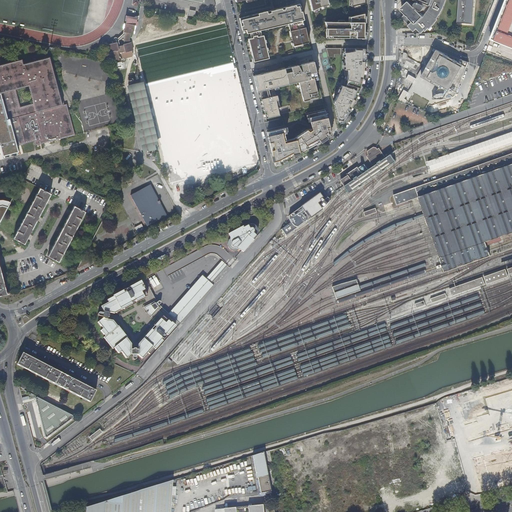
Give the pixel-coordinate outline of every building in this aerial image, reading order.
[(308,0),(310,8),(321,4),(327,2),(326,0),(308,0)] [(402,17),(406,21),(413,28),(415,26),(422,33),(425,30),(426,31),(431,26),(434,22),(437,18),(441,12),(443,8),(445,3),(446,0),(402,0),(406,4),(403,7),(403,8),(403,9),(407,13),(402,17)] [(459,0),(457,27),(472,28),(474,0),(459,0)] [(511,0),(506,0),(490,40),(511,48),(511,0)] [(299,4),(239,18),(242,31),(246,30),(247,34),(251,33),(252,39),(248,40),(253,62),(268,58),(263,37),(262,37),(260,30),(261,29),(287,23),(293,48),(309,45),(299,4)] [(327,33),(327,38),(363,38),(363,13),(349,13),(350,19),(325,22),(327,33)] [(134,17),(126,16),(125,21),(126,21),(126,24),(124,23),(123,29),(124,30),(123,32),(125,32),(123,39),(125,44),(123,44),(123,45),(117,47),(116,42),(109,44),(110,52),(109,52),(111,60),(118,58),(119,58),(118,53),(121,52),(121,53),(122,57),(124,58),(131,56),(133,54),(132,51),(133,51),(131,43),(130,43),(129,39),(130,33),(133,34),(135,25),(137,26),(139,16),(134,17)] [(341,48),(325,48),(327,57),(334,57),(334,55),(341,55),(341,48)] [(363,48),(344,48),(343,75),(347,75),(346,79),(344,87),(341,85),(338,92),(333,102),(335,110),(338,111),(336,115),(337,120),(341,121),(346,115),(349,110),(350,107),(353,102),(356,97),(358,92),(360,86),(361,79),(363,70),(363,66),(363,59),(363,48)] [(458,62),(437,49),(422,76),(440,86),(433,99),(445,98),(455,95),(468,62),(461,59),(459,60),(458,62)] [(0,94),(1,94),(7,117),(8,119),(10,119),(17,146),(19,145),(20,145),(21,145),(32,142),(34,141),(43,139),(44,143),(46,143),(49,142),(57,140),(61,139),(65,138),(66,138),(75,135),(67,105),(67,104),(63,105),(61,101),(59,92),(50,57),(38,61),(36,61),(35,61),(23,64),(23,62),(22,61),(22,59),(0,65),(0,94)] [(313,61),(255,75),(263,111),(277,108),(279,108),(276,96),(274,94),(273,87),(274,87),(296,81),(301,101),(316,97),(311,78),(316,76),(315,72),(313,61)] [(112,63),(114,71),(124,69),(123,62),(112,63)] [(126,85),(142,152),(159,148),(143,81),(126,85)] [(18,152),(17,146),(10,119),(8,119),(7,117),(1,94),(0,94),(0,99),(0,100),(0,99),(0,141),(0,143),(0,145),(3,155),(12,152),(13,153),(18,152)] [(109,99),(99,102),(105,122),(115,120),(109,99)] [(265,118),(278,115),(277,108),(263,111),(265,118)] [(284,128),(266,132),(274,164),(279,163),(298,152),(298,150),(307,148),(315,143),(319,141),(330,133),(324,109),(307,113),(309,121),(312,126),(312,129),(306,129),(289,141),(286,142),(285,140),(283,134),(285,133),(284,128)] [(511,131),(428,161),(430,167),(431,171),(511,142),(511,131)] [(368,156),(374,165),(386,156),(380,147),(379,149),(377,147),(375,146),(369,150),(368,153),(369,155),(368,156)] [(429,228),(431,234),(433,241),(435,247),(437,253),(442,266),(444,272),(491,256),(488,249),(486,242),(511,232),(511,153),(393,195),(397,206),(418,198),(420,202),(422,209),(424,215),(427,223),(429,228)] [(347,190),(350,193),(359,187),(360,187),(363,185),(363,184),(383,171),(387,169),(386,168),(396,161),(394,158),(391,154),(369,169),(365,164),(360,168),(359,167),(349,174),(349,175),(348,176),(352,180),(344,186),(347,190)] [(315,191),(332,182),(329,175),(311,184),(315,191)] [(341,181),(344,186),(352,180),(348,176),(341,181)] [(150,186),(131,196),(147,227),(166,217),(162,209),(162,208),(161,206),(161,207),(159,204),(161,204),(159,201),(158,202),(157,200),(157,199),(156,197),(156,198),(150,186)] [(40,188),(13,238),(24,244),(30,234),(51,194),(40,188)] [(170,214),(175,211),(168,198),(163,201),(170,214)] [(281,229),(285,235),(321,209),(316,203),(308,209),(305,204),(289,215),(289,216),(289,218),(289,219),(290,220),(290,221),(291,222),(281,229)] [(74,206),(48,256),(59,262),(85,212),(74,206)] [(376,208),(364,212),(365,216),(377,212),(376,208)] [(137,232),(144,228),(141,223),(134,227),(137,232)] [(239,250),(243,253),(247,248),(257,237),(256,236),(257,235),(257,234),(257,233),(257,232),(257,231),(257,230),(257,229),(256,228),(255,226),(254,225),(252,225),(251,225),(249,225),(248,225),(247,224),(229,234),(231,239),(230,240),(229,241),(229,242),(228,243),(228,245),(228,246),(229,247),(230,249),(231,250),(232,250),(233,251),(235,251),(236,251),(237,251),(239,250)] [(209,255),(210,255),(211,255),(212,255),(214,255),(215,255),(217,256),(226,264),(230,267),(235,261),(221,248),(219,247),(217,246),(214,246),(212,246),(210,246),(208,246),(207,247),(201,250),(188,256),(163,269),(167,277),(208,256),(209,255)] [(227,266),(224,264),(224,265),(221,262),(205,279),(211,284),(214,281),(227,266)] [(0,268),(0,295),(8,293),(8,292),(6,292),(0,268)] [(509,277),(506,269),(484,276),(487,284),(509,277)] [(213,286),(211,284),(205,279),(202,276),(168,314),(180,325),(213,286)] [(485,284),(482,277),(449,289),(452,296),(485,284)] [(97,316),(98,317),(102,318),(102,320),(101,320),(97,323),(98,325),(102,330),(100,331),(105,337),(103,338),(104,339),(109,334),(118,345),(112,350),(114,349),(118,354),(121,353),(126,359),(130,355),(132,356),(132,359),(132,360),(133,361),(134,361),(135,361),(135,360),(136,358),(136,356),(137,356),(142,359),(147,353),(149,355),(159,344),(160,345),(162,342),(161,341),(162,339),(163,340),(164,339),(165,338),(165,337),(164,336),(166,335),(167,336),(170,333),(169,332),(170,331),(175,326),(161,314),(158,311),(161,308),(160,307),(159,308),(155,305),(154,302),(156,301),(144,280),(139,282),(140,283),(133,287),(133,286),(129,288),(130,290),(128,290),(127,290),(126,290),(125,290),(125,291),(125,292),(123,293),(123,291),(119,293),(119,294),(111,299),(111,298),(106,301),(107,304),(100,307),(103,313),(103,314),(99,313),(98,313),(98,314),(97,314),(97,315),(97,316)] [(336,300),(360,291),(359,288),(356,280),(340,284),(331,288),(334,296),(336,300)] [(446,298),(445,294),(430,299),(432,303),(446,298)] [(206,306),(209,308),(217,299),(214,297),(206,306)] [(109,334),(104,339),(104,340),(112,350),(118,345),(109,334)] [(23,353),(17,364),(17,365),(90,402),(95,391),(86,386),(86,385),(84,384),(84,385),(69,377),(69,376),(67,375),(66,376),(51,368),(52,367),(50,366),(49,367),(34,359),(34,358),(32,357),(32,358),(23,353)] [(118,386),(114,380),(109,383),(110,386),(111,386),(113,389),(118,386)] [(72,416),(36,397),(35,398),(45,437),(47,437),(73,418),(72,416)] [(92,441),(102,433),(100,429),(89,437),(92,441)] [(266,495),(271,494),(264,452),(252,456),(257,478),(258,478),(261,493),(266,492),(266,495)] [(169,511),(172,481),(105,502),(104,511),(169,511)] [(85,508),(84,511),(104,511),(105,502),(85,508)]
